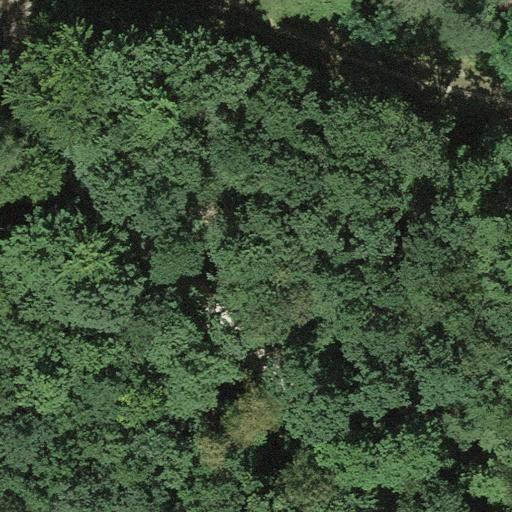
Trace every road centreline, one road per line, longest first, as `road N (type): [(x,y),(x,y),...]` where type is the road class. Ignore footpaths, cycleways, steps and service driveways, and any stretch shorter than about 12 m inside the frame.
road 1 (track): [(395,511),(106,201),(46,114),(15,34),(18,0)]
road 2 (track): [(257,0),(413,68),(511,86)]
